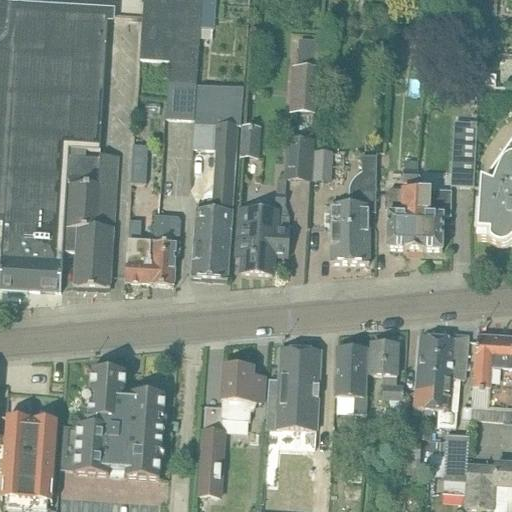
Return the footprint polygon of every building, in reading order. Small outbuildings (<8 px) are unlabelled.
[(144,0),(140,62),(170,64),(197,66),(201,0),(144,0)] [(485,0),(484,18),(495,19),(496,0),(485,0)] [(68,158),(70,158),(86,159),(86,152),(100,153),(107,36),(108,16),(16,11),(16,12),(10,11),(10,9),(9,9),(9,11),(4,11),(0,14),(0,217),(3,218),(0,270),(0,291),(40,294),(60,295),(63,254),(68,158)] [(499,27),(490,26),(489,41),(497,41),(499,27)] [(293,68),(290,115),(313,116),(319,43),(300,42),(298,69),(293,68)] [(416,44),(416,56),(426,56),(426,45),(416,44)] [(426,45),(426,56),(438,56),(438,45),(426,45)] [(197,66),(170,64),(166,121),(194,123),(197,66)] [(495,89),(496,77),(484,77),(483,88),(495,89)] [(228,263),(237,130),(240,130),(243,91),(198,89),(198,96),(197,96),(195,127),(217,128),(211,211),(197,210),(192,280),(227,283),(228,263)] [(477,125),(453,124),(449,188),(473,189),(477,125)] [(242,128),(240,160),(259,161),(261,129),(242,128)] [(312,143),(288,141),(286,181),(310,183),(312,143)] [(133,146),(131,184),(146,185),(147,147),(133,146)] [(511,147),(485,185),(481,183),(477,242),(490,243),(492,246),(495,248),(498,249),(501,250),(504,250),(507,249),(510,247),(511,245),(511,147)] [(314,153),(312,184),(330,185),(332,154),(314,153)] [(70,158),(68,184),(66,226),(113,229),(117,158),(99,157),(99,160),(86,159),(70,158)] [(376,214),(377,191),(377,159),(362,159),(362,175),(359,176),(356,179),(352,183),(351,185),(349,190),(349,206),(332,206),(331,266),(369,267),(369,247),(369,214),(376,214)] [(414,252),(415,252),(417,177),(417,172),(403,171),(403,183),(411,183),(411,192),(389,191),(387,251),(407,252),(407,249),(414,250),(414,252)] [(429,192),(417,177),(415,252),(415,250),(422,250),(422,252),(442,253),(443,218),(451,218),(451,193),(429,192)] [(277,218),(277,214),(240,211),(237,256),(243,256),(241,275),(272,278),(274,258),(287,259),(289,231),(289,219),(277,218)] [(154,217),(151,258),(149,286),(150,286),(150,287),(174,289),(176,257),(179,257),(181,223),(178,219),(154,217)] [(126,285),(149,286),(151,258),(148,258),(149,243),(140,243),(141,224),(130,223),(127,265),(126,285)] [(111,271),(113,229),(66,226),(64,254),(75,255),(73,289),(110,291),(111,271)] [(511,341),(477,338),(470,422),(505,425),(506,413),(511,413),(511,341)] [(419,359),(415,411),(425,412),(424,417),(434,418),(435,412),(438,413),(440,413),(439,430),(455,431),(457,414),(459,382),(465,383),(466,362),(468,343),(444,341),(420,339),(419,359)] [(397,388),(397,380),(400,349),(373,347),(371,378),(383,379),(382,402),(390,402),(389,425),(401,425),(402,403),(403,403),(404,388),(397,388)] [(338,354),(337,383),(339,383),(338,399),(356,400),(355,416),(369,417),(370,384),(365,384),(366,373),(366,353),(353,352),(351,349),(343,348),(341,352),(338,351),(338,354)] [(267,420),(265,431),(281,432),(316,435),(321,356),(321,354),(281,351),(279,382),(269,382),(267,420)] [(254,414),(257,405),(263,405),(265,380),(253,379),(254,370),(223,368),(221,402),(222,402),(221,423),(250,424),(251,414),(254,414)] [(63,429),(60,468),(60,472),(75,474),(75,476),(159,482),(165,398),(152,397),(131,395),(131,402),(124,401),(126,375),(92,372),(89,420),(97,420),(97,429),(78,428),(78,430),(63,429)] [(7,482),(6,502),(47,506),(49,485),(55,486),(59,424),(6,420),(1,482),(7,482)] [(199,498),(219,500),(223,445),(221,444),(221,434),(203,433),(199,498)] [(467,482),(467,467),(469,439),(446,437),(446,444),(443,481),(467,482)] [(429,455),(427,482),(443,483),(443,481),(446,444),(430,443),(429,455)] [(401,445),(400,468),(420,469),(421,446),(401,445)] [(467,467),(467,482),(465,511),(474,511),(493,511),(494,504),(511,504),(511,466),(496,465),(495,469),(467,467)] [(263,472),(262,482),(278,483),(278,473),(263,472)]
